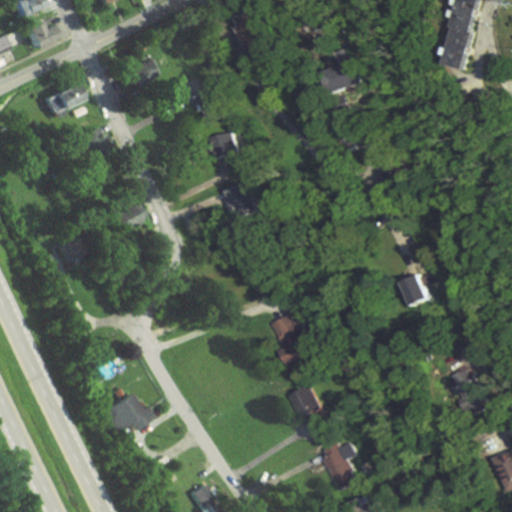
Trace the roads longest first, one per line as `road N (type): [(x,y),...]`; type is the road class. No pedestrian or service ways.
road 1 (residential): [(201,0),(283,119),(369,212),(382,207)]
road 2 (residential): [(171,235),(62,0)]
road 3 (trunk): [(102,511),(0,300)]
road 4 (residential): [(142,325),(146,350),(252,511)]
road 5 (residential): [(186,0),(0,89)]
road 6 (trunk): [(0,400),(55,511)]
